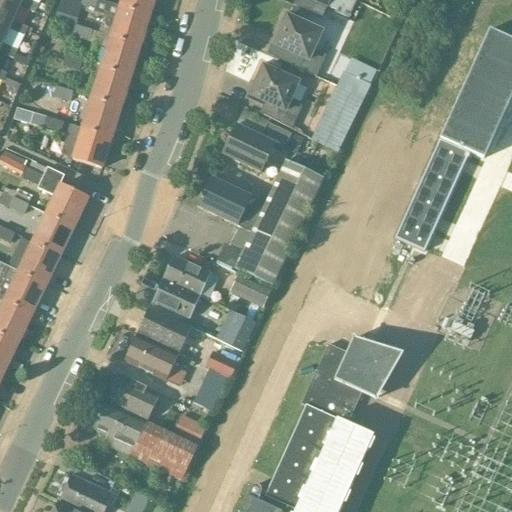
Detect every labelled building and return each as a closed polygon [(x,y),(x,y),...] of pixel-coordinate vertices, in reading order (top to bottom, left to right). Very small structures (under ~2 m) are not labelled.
[(13,0),(0,0),(0,21),(11,26),(12,23),(19,8),(35,16),(37,11),(39,7),(23,0),(22,0),(21,3),(13,0)] [(110,37),(139,46),(149,16),(120,7),(120,8),(94,0),(82,0),(80,6),(94,10),(93,13),(116,20),(110,37)] [(153,0),(122,0),(120,7),(149,16),(153,0)] [(350,13),(356,2),(354,0),(305,0),(326,9),(326,7),(337,12),(338,8),(350,13)] [(57,5),(53,22),(69,26),(73,9),(57,5)] [(281,28),(272,48),(287,54),(282,65),(315,80),(325,59),(312,53),(320,35),(292,22),(293,18),(285,14),(279,27),(281,28)] [(0,21),(0,48),(1,46),(8,31),(24,38),(26,33),(28,30),(12,23),(11,26),(0,21)] [(71,39),(88,44),(92,32),(75,26),(71,39)] [(511,41),(487,31),(440,141),(485,160),(511,96),(511,41)] [(101,68),(130,77),(139,46),(110,37),(101,68)] [(0,55),(13,61),(16,56),(17,53),(1,46),(0,48),(0,55)] [(62,68),(78,73),(82,62),(65,57),(62,68)] [(257,79),(248,98),(262,105),(264,106),(259,114),(291,130),(301,110),(302,108),(289,101),(296,86),(268,72),(270,69),(262,66),(256,78),(257,79)] [(101,68),(91,98),(120,107),(130,77),(101,68)] [(338,154),(370,87),(342,73),(310,141),(338,154)] [(52,99),(69,104),(72,93),(56,88),(52,99)] [(120,107),(91,98),(82,128),(111,138),(120,107)] [(28,125),(42,129),(45,118),(31,114),(17,110),(16,110),(14,121),(28,125)] [(60,134),(63,123),(46,118),(45,118),(42,129),(60,134)] [(272,147),(283,153),(290,137),(267,126),(260,140),(235,128),(221,157),(258,176),(272,147)] [(72,160),(101,169),(111,138),(82,128),(72,160)] [(440,143),(397,242),(427,255),(470,155),(440,143)] [(0,156),(0,166),(22,178),(26,168),(0,156)] [(209,180),(196,210),(235,228),(235,227),(239,229),(230,247),(241,253),(233,270),(271,288),(321,179),(284,162),(263,206),(248,199),(209,180)] [(22,180),(38,188),(43,177),(26,169),(22,180)] [(60,185),(46,215),(73,228),(87,198),(60,185)] [(11,199),(7,208),(23,216),(28,207),(23,205),(11,199)] [(46,215),(32,244),(59,257),(73,228),(46,215)] [(15,234),(0,227),(0,240),(10,245),(15,234)] [(32,244),(18,273),(45,286),(59,257),(32,244)] [(210,277),(173,260),(163,282),(200,299),(210,277)] [(0,264),(0,299),(4,301),(18,308),(32,314),(45,286),(18,273),(0,264)] [(238,278),(230,295),(263,310),(271,293),(238,278)] [(153,304),(190,321),(200,299),(163,282),(153,304)] [(4,301),(0,310),(0,334),(18,343),(32,314),(18,308),(4,301)] [(191,330),(149,311),(137,337),(179,357),(191,330)] [(238,316),(224,345),(242,353),(255,325),(239,317),(238,316)] [(0,334),(0,370),(4,372),(18,343),(0,334)] [(125,364),(166,383),(179,357),(137,337),(125,364)] [(338,511),(372,437),(355,429),(347,426),(361,395),(373,400),(375,404),(378,403),(377,399),(402,356),(355,340),(354,337),(350,338),(351,340),(351,342),(346,354),(328,346),(301,406),(305,408),(264,498),(260,496),(260,494),(261,492),(261,491),(260,490),(258,488),(257,487),(255,487),(253,487),(251,488),(250,490),(247,498),(240,511),(338,511)] [(237,364),(212,353),(204,369),(208,371),(209,371),(229,380),(237,364)] [(209,371),(208,371),(193,404),(213,414),(229,380),(209,371)] [(117,377),(104,404),(146,424),(159,397),(117,377)] [(104,404),(92,431),(107,438),(102,447),(179,483),(195,451),(169,439),(145,427),(146,424),(104,404)] [(171,435),(169,439),(195,451),(197,447),(205,430),(180,417),(171,435)] [(53,511),(103,511),(111,497),(70,478),(53,511)] [(149,500),(142,511),(166,511),(168,508),(149,500)]
